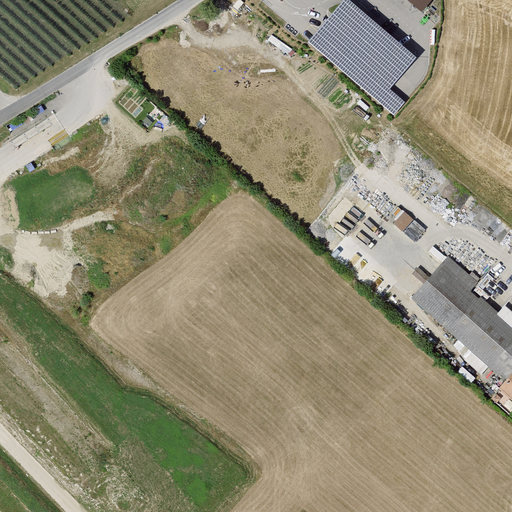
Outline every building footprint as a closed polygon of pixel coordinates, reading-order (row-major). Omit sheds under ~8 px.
[(416,52),(355,0),(338,0),(307,37),(393,110),(405,95),(390,83),(416,52)] [(430,0),(410,0),(422,10),(430,0)] [(122,110),(129,101),(116,92),(110,101),(122,110)] [(426,230),(403,211),(392,223),(416,243),(426,230)] [(446,258),(410,300),(502,383),(497,390),(511,402),(511,330),(469,293),(476,285),(446,258)]
